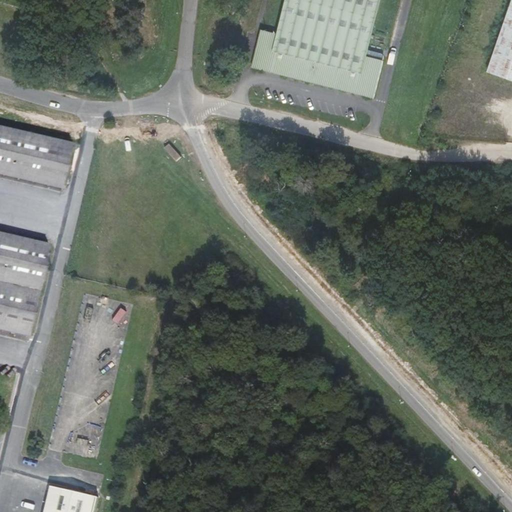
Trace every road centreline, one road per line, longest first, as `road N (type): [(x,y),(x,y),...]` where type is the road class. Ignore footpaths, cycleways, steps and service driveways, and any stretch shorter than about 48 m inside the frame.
road 1 (unclassified): [(92,107),(245,114),(426,161),(511,159)]
road 2 (unclassified): [(0,205),(72,222),(92,107)]
road 3 (unknown): [(407,0),(373,147)]
